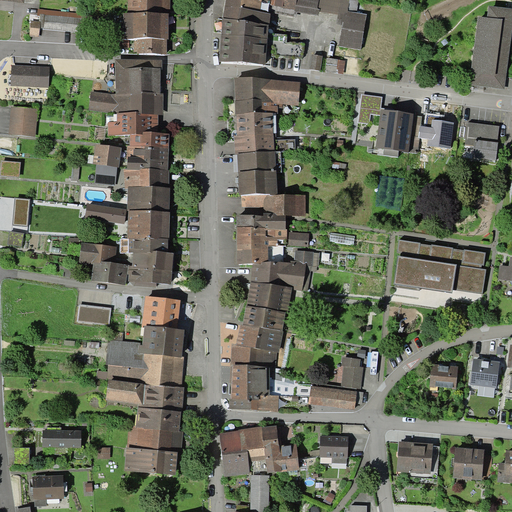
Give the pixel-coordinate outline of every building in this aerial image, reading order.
[(170,0),(127,0),(127,13),(169,13),(170,13),(170,0)] [(261,0),(225,0),(224,6),(268,12),(270,5),(270,3),(262,2),(261,0)] [(261,0),(262,2),(270,3),(270,5),(295,10),(296,0),(261,0)] [(296,0),(295,10),(295,12),(297,12),(319,16),(320,11),(338,15),(337,23),(342,24),(342,28),(339,46),(361,50),(367,14),(357,12),(359,0),(296,0)] [(270,5),(268,12),(271,13),(297,17),(297,12),(295,12),(295,10),(270,5)] [(487,17),(478,16),(469,84),(504,89),(511,28),(511,7),(489,5),(487,17)] [(268,12),(224,6),(222,18),(269,25),(271,13),(268,12)] [(82,14),(38,9),(37,16),(39,16),(39,21),(40,22),(40,29),(80,33),(82,14)] [(169,13),(127,13),(122,13),(122,38),(129,38),(137,38),(167,39),(168,39),(169,13)] [(268,33),(269,25),(222,18),(219,61),(266,64),(267,45),(268,33)] [(40,29),(40,22),(39,21),(31,21),(30,37),(39,37),(40,29)] [(286,42),(287,34),(268,33),(267,45),(273,45),(272,55),(303,58),(305,43),(286,42)] [(129,48),(129,38),(122,38),(121,48),(129,48)] [(134,52),(137,52),(137,53),(167,54),(167,39),(137,38),(137,41),(134,41),(134,52)] [(323,56),(312,54),(310,69),(321,71),(323,56)] [(338,59),(327,57),(325,72),(336,73),(338,60),(338,59)] [(163,60),(116,59),(116,94),(91,91),(89,110),(117,113),(158,114),(163,114),(164,94),(160,94),(161,70),(162,70),(163,60)] [(346,61),(338,60),(336,73),(343,74),(346,61)] [(50,66),(12,65),(10,86),(49,87),(50,66)] [(299,105),(301,82),(253,77),(234,77),(235,114),(236,114),(273,113),(278,112),(278,107),(283,107),(283,105),(299,105)] [(381,108),(382,97),(362,94),(358,122),(369,124),(371,114),(380,115),(381,108)] [(38,109),(11,106),(9,134),(35,137),(38,109)] [(420,126),(422,116),(414,115),(414,113),(381,108),(380,115),(376,148),(418,153),(420,137),(418,137),(420,126)] [(158,114),(117,113),(117,122),(108,122),(108,136),(130,135),(130,146),(169,148),(169,133),(158,132),(158,114)] [(237,153),(275,151),(275,152),(281,152),(296,151),(295,139),(274,140),(273,113),(236,114),(237,135),(234,135),(235,155),(237,155),(237,153)] [(418,137),(420,137),(428,139),(427,145),(451,149),(454,122),(439,120),(440,117),(426,115),(424,126),(420,126),(418,137)] [(500,126),(468,122),(465,145),(474,146),(473,157),(496,160),(498,142),(500,126)] [(94,164),(97,165),(118,167),(119,167),(121,147),(96,144),(94,164)] [(130,146),(127,146),(126,159),(127,159),(127,168),(168,170),(169,148),(130,146)] [(237,153),(237,155),(238,171),(238,172),(239,195),(241,195),(278,194),(277,173),(282,172),(281,152),(275,152),(275,151),(237,153)] [(20,162),(2,161),(0,176),(19,177),(20,162)] [(79,181),(80,166),(72,165),(71,180),(79,181)] [(115,186),(118,167),(97,165),(94,184),(115,186)] [(168,170),(127,168),(124,168),(125,188),(128,188),(128,186),(169,188),(169,170),(168,170)] [(169,188),(128,186),(128,188),(127,209),(127,210),(128,210),(169,211),(170,188),(169,188)] [(278,194),(241,195),(241,212),(264,212),(286,215),(286,216),(306,216),(305,195),(278,194)] [(30,199),(15,198),(12,225),(27,227),(30,199)] [(127,209),(88,203),(85,218),(125,224),(127,210),(127,209)] [(169,211),(128,210),(128,239),(168,239),(170,239),(170,211),(169,211)] [(264,214),(264,215),(253,214),(237,214),(237,227),(266,227),(265,229),(286,229),(286,217),(286,216),(286,215),(264,212),(264,214)] [(266,227),(237,227),(237,263),(252,263),(262,263),(262,261),(283,262),(283,245),(286,245),(286,239),(287,239),(287,229),(286,229),(265,229),(266,227)] [(24,233),(10,231),(8,245),(22,247),(24,233)] [(309,233),(289,232),(288,245),(309,246),(309,233)] [(355,236),(331,232),(329,241),(353,245),(355,236)] [(120,253),(133,253),(153,253),(153,251),(168,252),(168,239),(128,239),(120,239),(120,253)] [(453,289),(482,293),(485,269),(481,269),(482,265),(484,265),(486,253),(465,250),(465,251),(453,249),(453,247),(432,245),(420,244),(420,242),(400,240),(398,251),(400,252),(400,255),(399,255),(395,284),(396,284),(395,287),(420,291),(420,288),(453,292),(453,289)] [(117,246),(82,242),(79,262),(94,264),(94,261),(101,262),(102,261),(115,263),(117,246)] [(314,251),(295,250),(294,261),(306,262),(306,265),(317,266),(318,266),(319,253),(313,252),(314,251)] [(153,253),(133,253),(132,266),(130,266),(129,265),(128,264),(127,274),(129,274),(128,281),(130,281),(133,286),(156,288),(157,283),(171,284),(174,253),(168,252),(153,251),(153,253)] [(511,257),(510,257),(509,266),(500,265),(498,279),(511,280),(511,257)] [(262,263),(252,263),(251,281),(292,288),(292,289),(302,291),(306,265),(306,262),(294,261),(291,260),(291,263),(283,262),(262,261),(262,263)] [(127,274),(128,264),(115,263),(102,261),(101,262),(94,261),(94,264),(91,281),(126,285),(127,274)] [(316,272),(317,266),(306,265),(302,291),(308,291),(311,271),(316,272)] [(292,288),(251,281),(247,305),(246,305),(243,324),(282,330),(285,312),(288,313),(292,289),(292,288)] [(181,300),(145,296),(142,328),(144,328),(144,325),(178,329),(181,300)] [(111,309),(79,304),(77,321),(109,326),(111,309)] [(232,343),(230,366),(232,366),(232,364),(270,367),(270,370),(275,371),(277,352),(279,352),(284,331),(282,330),(243,324),(241,323),(236,344),(232,343)] [(141,345),(139,344),(138,353),(144,354),(182,357),(184,329),(178,329),(144,325),(144,328),(143,345),(141,345)] [(114,331),(113,340),(123,341),(124,332),(114,331)] [(143,360),(144,354),(138,353),(139,344),(141,345),(141,343),(123,341),(113,340),(108,340),(106,364),(108,364),(147,369),(143,360)] [(366,350),(358,349),(357,356),(365,357),(366,350)] [(143,360),(147,369),(146,385),(175,387),(175,386),(182,387),(184,356),(182,357),(144,354),(143,360)] [(341,386),(357,388),(360,389),(363,367),(360,367),(361,359),(343,357),(341,366),(344,366),(341,386)] [(500,362),(473,359),(470,385),(479,386),(495,388),(497,388),(500,362)] [(143,384),(146,385),(147,369),(108,364),(108,372),(107,379),(108,379),(143,383),(143,384)] [(295,380),(275,371),(270,370),(270,367),(232,364),(232,366),(231,398),(230,399),(229,409),(278,412),(278,395),(310,397),(311,384),(298,384),(298,383),(295,383),(295,380)] [(439,364),(432,364),(430,387),(436,388),(436,386),(453,388),(453,389),(456,389),(458,366),(450,365),(450,366),(439,365),(439,364)] [(107,379),(108,372),(97,371),(96,378),(107,379)] [(143,404),(146,385),(143,384),(143,383),(108,379),(106,399),(138,403),(143,404)] [(357,388),(341,386),(312,382),(311,384),(310,397),(309,404),(355,409),(357,388)] [(185,387),(182,387),(175,386),(175,387),(146,385),(143,404),(138,403),(138,406),(136,425),(136,427),(179,431),(181,412),(182,412),(185,387)] [(494,397),(495,388),(479,386),(477,395),(494,397)] [(179,431),(136,427),(136,425),(129,425),(127,447),(126,447),(124,471),(176,475),(178,452),(182,453),(184,431),(179,431)] [(239,430),(219,433),(224,477),(250,474),(249,461),(266,459),(268,473),(299,469),(296,443),(279,445),(277,425),(262,427),(262,426),(239,430)] [(47,430),(43,430),(43,447),(55,447),(55,455),(69,454),(69,447),(81,447),(81,430),(62,430),(47,430)] [(349,436),(320,435),(320,457),(332,458),(332,463),(347,464),(347,458),(348,458),(349,436)] [(433,444),(399,441),(397,471),(430,474),(433,444)] [(110,447),(98,447),(98,458),(110,458),(110,447)] [(484,449),(455,447),(454,458),(454,467),(453,477),(482,479),(484,449)] [(30,448),(14,448),(14,465),(29,465),(30,448)] [(511,450),(506,450),(505,463),(499,462),(498,482),(511,483),(511,479),(511,450)] [(63,475),(33,476),(33,479),(33,493),(33,500),(35,500),(35,507),(47,506),(46,499),(64,499),(63,475)] [(269,511),(270,475),(251,475),(250,506),(250,511),(269,511)] [(336,495),(330,492),(326,500),(332,503),(336,495)]
